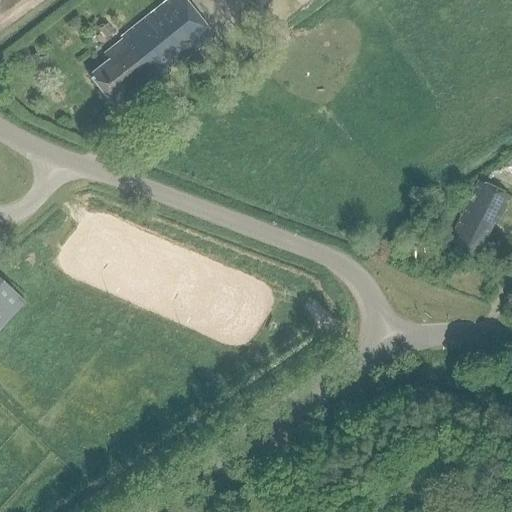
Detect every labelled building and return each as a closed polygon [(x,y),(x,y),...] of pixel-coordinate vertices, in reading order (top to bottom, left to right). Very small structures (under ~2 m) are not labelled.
[(118,100),(124,108),(213,38),(183,0),(168,0),(118,39),(120,41),(103,54),(108,61),(90,76),(112,104),(118,100)] [(108,22),(98,30),(105,38),(115,31),(108,22)] [(511,197),(479,182),(449,242),(457,246),(453,253),(470,261),(473,254),(481,257),(492,236),(488,234),(493,223),(497,225),(511,197)] [(507,246),(498,242),(494,251),(502,255),(507,246)] [(0,273),(0,333),(30,301),(0,273)]
